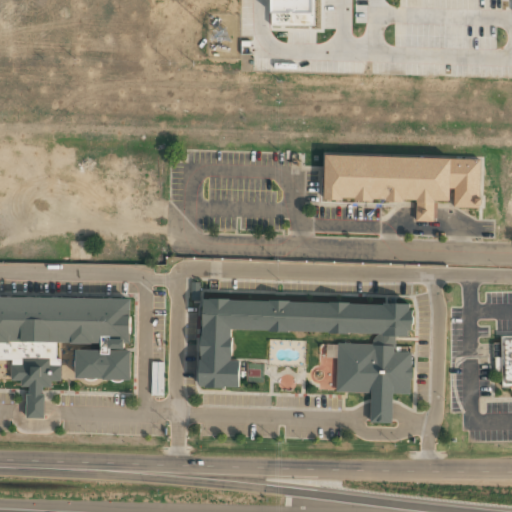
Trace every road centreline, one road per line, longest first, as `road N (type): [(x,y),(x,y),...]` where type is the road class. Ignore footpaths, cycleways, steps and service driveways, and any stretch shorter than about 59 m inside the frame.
road 1 (secondary): [(494,469),(0,458)]
road 2 (motorway): [(468,511),(204,481),(0,469)]
road 3 (motorway): [(191,511),(0,504)]
